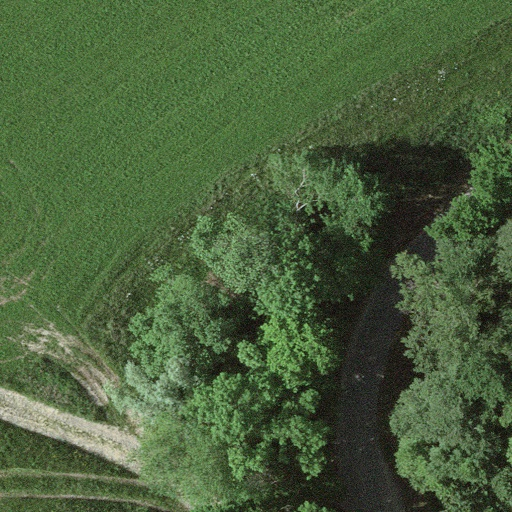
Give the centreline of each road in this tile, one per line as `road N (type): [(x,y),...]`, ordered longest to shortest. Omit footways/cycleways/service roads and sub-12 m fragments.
road 1 (tertiary): [(373,511),(359,437),(362,378),(377,321),(451,224),(511,178)]
road 2 (track): [(0,401),(116,447),(218,511)]
